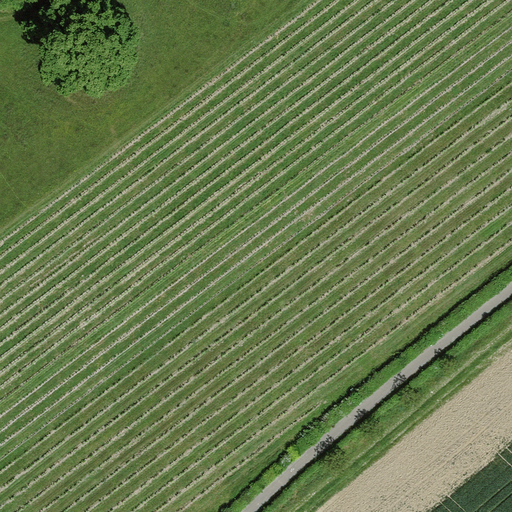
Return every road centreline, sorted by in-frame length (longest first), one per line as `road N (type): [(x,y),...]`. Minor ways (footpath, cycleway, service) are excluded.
road 1 (track): [(248,511),(511,288)]
road 2 (track): [(283,511),(511,321)]
